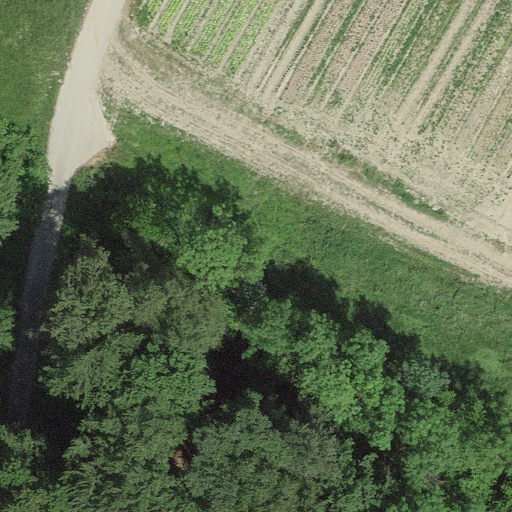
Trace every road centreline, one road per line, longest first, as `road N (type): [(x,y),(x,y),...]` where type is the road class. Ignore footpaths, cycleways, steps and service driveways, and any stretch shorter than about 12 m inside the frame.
road 1 (track): [(1,511),(80,127)]
road 2 (track): [(117,0),(93,54),(80,127)]
